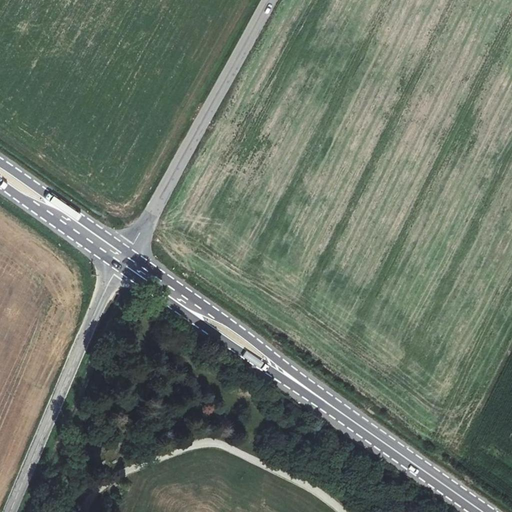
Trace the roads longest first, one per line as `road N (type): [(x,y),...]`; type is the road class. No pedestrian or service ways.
road 1 (primary): [(482,511),(123,259)]
road 2 (unclassified): [(267,0),(123,259)]
road 3 (unclassified): [(123,259),(9,511)]
road 4 (primary): [(123,259),(0,172)]
